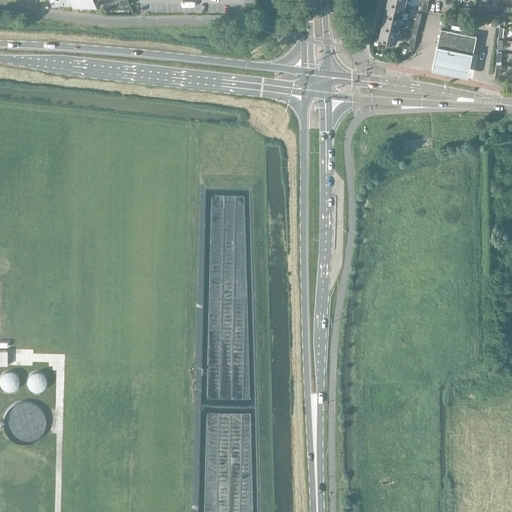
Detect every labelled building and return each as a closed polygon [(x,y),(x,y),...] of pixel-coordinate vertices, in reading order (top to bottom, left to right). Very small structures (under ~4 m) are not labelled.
[(92,0),(102,9),(121,0),(92,0)] [(413,8),(426,11),(428,2),(424,1),(423,6),(413,4),(413,8)] [(388,2),(385,15),(402,19),(405,6),(388,2)] [(385,15),(382,27),(399,31),(402,19),(385,15)] [(441,29),(437,48),(473,55),(477,36),(465,34),(466,27),(452,24),(451,24),(450,31),(441,29)] [(396,43),(399,31),(382,27),(379,39),(396,43)] [(473,55),(437,48),(433,70),(468,78),(473,55)] [(44,426),(44,422),(44,418),(43,415),(41,411),(39,409),(37,406),(33,404),(29,402),(25,401),(22,401),(18,402),(14,404),(10,406),(7,410),(5,413),(3,417),(3,421),(3,425),(4,429),(5,432),(8,436),(11,438),(14,441),(17,442),(22,443),(27,443),(32,441),(34,440),(38,437),(40,434),(43,430),(44,426)]
